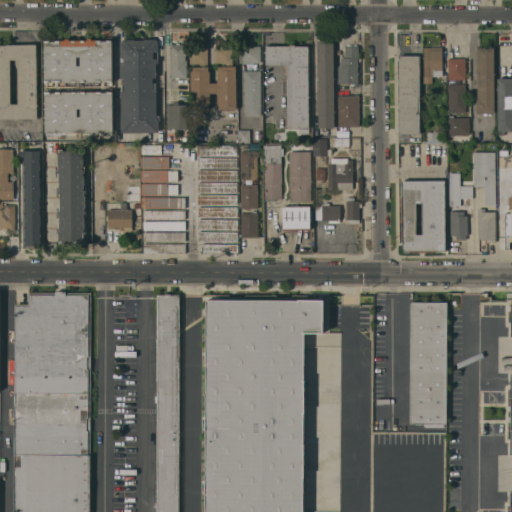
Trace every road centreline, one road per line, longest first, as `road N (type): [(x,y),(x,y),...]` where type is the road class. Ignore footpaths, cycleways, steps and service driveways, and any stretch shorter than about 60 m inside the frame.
road 1 (residential): [(511,14),(0,13)]
road 2 (tertiary): [(511,274),(0,273)]
road 3 (residential): [(378,0),(386,272)]
